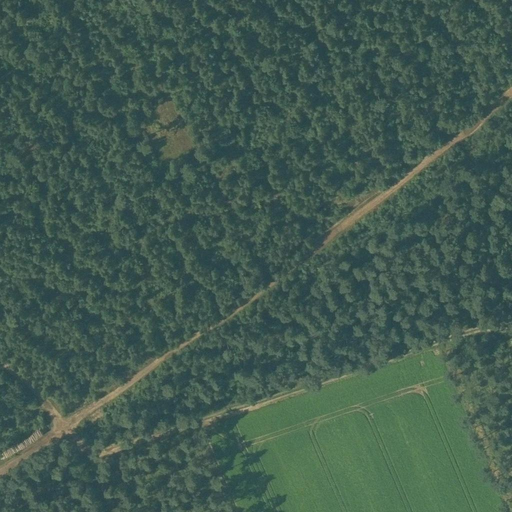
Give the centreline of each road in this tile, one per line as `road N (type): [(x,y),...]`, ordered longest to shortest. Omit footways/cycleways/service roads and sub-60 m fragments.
road 1 (track): [(58,421),(511,93)]
road 2 (track): [(281,266),(196,133)]
